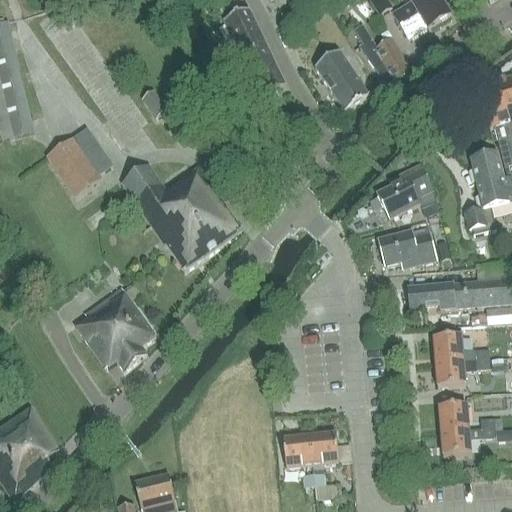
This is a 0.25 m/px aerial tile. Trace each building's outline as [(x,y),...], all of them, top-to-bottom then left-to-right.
[(368,0),(380,19),(392,12),(384,0),(368,0)] [(451,21),(442,5),(446,3),(443,0),(416,0),(410,4),(411,7),(393,18),(408,44),(427,32),(429,35),(438,29),(440,32),(452,24),(450,21),(451,21)] [(220,36),(231,59),(236,70),(243,67),(261,104),(286,92),(249,15),(230,25),(223,11),(215,16),(223,34),(220,36)] [(6,26),(0,27),(0,135),(2,144),(32,137),(6,26)] [(363,30),(362,30),(355,35),(363,48),(360,50),(387,91),(392,91),(411,76),(392,43),(378,53),(363,30)] [(346,118),(370,102),(340,57),(316,73),(346,118)] [(497,131),(511,182),(511,185),(511,81),(478,92),(492,132),(497,131)] [(155,125),(168,115),(155,95),(141,105),(155,125)] [(99,179),(113,170),(87,133),(47,161),(76,202),(102,184),(99,179)] [(491,213),(511,207),(511,185),(511,182),(504,184),(498,162),(493,163),(492,160),(477,164),(477,167),(472,169),(480,201),(479,204),(480,211),(483,212),(483,214),(465,219),(469,235),(472,234),(474,240),(496,234),(491,213)] [(122,188),(165,250),(166,250),(185,277),(243,236),(199,173),(167,195),(149,169),(122,188)] [(389,224),(421,208),(419,202),(434,195),(421,170),(405,178),(406,180),(390,188),(391,192),(377,199),(389,224)] [(402,271),(404,271),(420,267),(420,269),(438,265),(431,238),(415,242),(413,236),(378,244),(385,271),(401,267),(402,271)] [(511,308),(511,283),(409,293),(411,317),(426,316),(425,309),(440,308),(440,314),(511,308)] [(141,352),(156,341),(122,293),(85,319),(87,321),(75,329),(106,374),(118,366),(124,375),(146,358),(141,352)] [(434,343),(436,368),(503,362),(502,353),(463,356),(462,341),(434,343)] [(504,372),(503,362),(436,368),(438,392),(466,390),(465,376),(504,372)] [(440,412),(442,437),(495,433),(495,423),(469,425),(467,410),(440,412)] [(0,488),(13,507),(15,505),(50,473),(45,466),(58,455),(31,411),(0,431),(0,488)] [(496,442),(495,433),(442,437),(443,462),(471,460),(470,445),(496,442)] [(336,438),(310,441),(313,471),(339,469),(336,438)] [(303,472),(313,471),(310,441),(284,443),(287,474),(303,472)] [(140,511),(177,511),(169,478),(135,486),(140,511)] [(314,479),(315,491),(325,490),(324,478),(314,479)] [(315,491),(314,479),(303,480),(304,492),(315,491)]
